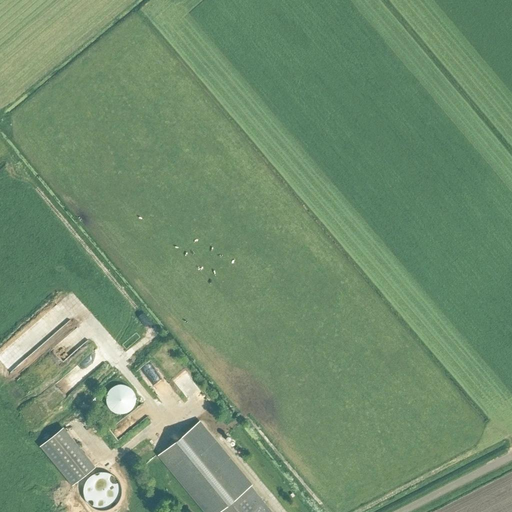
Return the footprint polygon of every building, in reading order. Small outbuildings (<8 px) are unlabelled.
[(126,347),(134,341),(130,337),(123,343),(126,347)] [(91,348),(73,365),(84,376),(102,359),(91,348)] [(142,380),(151,373),(144,365),(135,372),(142,380)] [(111,388),(108,391),(106,395),(105,400),(107,405),(109,409),(112,412),(117,413),(121,414),(126,413),(130,410),(133,407),(135,403),(135,398),(134,393),(132,389),(128,386),(124,385),(119,384),(115,385),(111,388)] [(122,422),(120,420),(107,429),(113,438),(132,425),(127,418),(122,422)] [(198,421),(160,452),(209,511),(273,511),(274,511),(198,421)] [(73,433),(76,429),(69,424),(66,428),(73,433)] [(94,468),(62,428),(40,446),(72,485),(94,468)]
